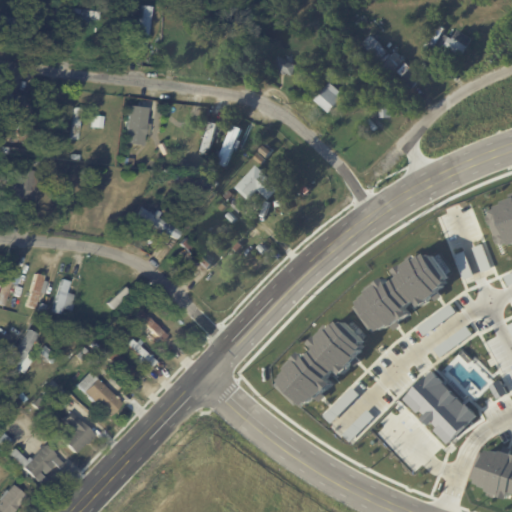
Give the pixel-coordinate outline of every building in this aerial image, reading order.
[(139,6),(149,7),(144,48),(134,47),(135,40),(131,39),(132,30),(136,30),(139,6)] [(76,24),(70,23),(71,18),(53,15),(54,7),(95,12),(94,21),(86,20),(85,25),(76,24)] [(31,31),(11,28),(11,26),(0,25),(0,16),(19,19),(20,15),(35,17),(33,31),(31,31)] [(107,22),(116,22),(116,34),(107,33),(107,22)] [(452,62),(445,58),(447,55),(438,49),(446,36),(453,40),(459,31),(473,40),(460,60),(458,59),(455,64),(452,62)] [(226,33),(256,43),(254,50),(222,40),(224,33),(226,33)] [(40,50),(34,49),(35,34),(44,35),(42,50),(40,50)] [(47,35),(59,36),(58,46),(56,46),(56,50),(46,49),(47,35)] [(373,57),(370,54),(379,44),(382,47),(373,57)] [(392,75),(384,67),(397,53),(405,62),(392,75)] [(150,70),(139,70),(140,57),(151,58),(150,70)] [(297,66),(298,67),(301,69),(298,74),(295,73),(293,77),(286,74),(285,76),(280,73),(281,71),(274,68),(280,57),(297,66)] [(325,78),(334,68),(340,74),(332,84),(325,78)] [(422,80),(414,89),(404,79),(414,68),(424,78),(422,80)] [(398,71),(404,77),(399,84),(392,78),(398,71)] [(316,72),(322,77),(318,83),(312,78),(316,72)] [(410,87),(414,90),(410,94),(400,84),(403,80),(410,87)] [(332,111),(330,115),(315,102),(331,84),(345,97),(332,111)] [(392,99),(392,120),(381,120),(381,99),(392,99)] [(137,104),(136,111),(139,111),(139,117),(153,118),(152,131),(140,129),(140,135),(134,134),(133,141),(124,141),(129,101),(137,102),(137,104)] [(185,155),(176,153),(177,145),(173,144),(175,134),(180,135),(185,107),(193,109),(185,155)] [(68,140),(73,108),(80,109),(76,141),(68,140)] [(43,116),(50,117),(48,127),(41,126),(43,116)] [(91,116),(102,118),(101,129),(90,128),(91,116)] [(3,118),(20,120),(19,130),(2,129),(3,118)] [(218,128),(209,158),(200,156),(210,123),(219,125),(218,128)] [(242,131),(227,168),(218,164),(234,127),(242,131)] [(44,146),(47,129),(54,131),(50,147),(44,146)] [(265,146),(273,153),(267,160),(260,153),(265,146)] [(0,147),(25,149),(25,156),(0,154),(0,147)] [(259,154),(267,161),(262,166),(254,160),(259,154)] [(257,194),(249,202),(236,189),(257,167),(280,189),(269,201),(259,191),(257,194)] [(35,201),(11,199),(10,200),(2,199),(4,184),(16,185),(17,170),(38,172),(35,201)] [(210,178),(219,184),(216,191),(209,187),(211,185),(207,183),(210,178)] [(204,196),(209,191),(214,196),(208,201),(204,196)] [(189,198),(193,193),(199,198),(195,203),(189,198)] [(223,213),(219,209),(223,204),(228,209),(223,213)] [(175,237),(173,240),(164,235),(161,239),(154,235),(157,231),(134,217),(139,210),(178,233),(175,237)] [(275,233),(280,228),(286,234),(281,239),(275,233)] [(207,271),(207,272),(202,268),(198,273),(189,265),(193,260),(178,245),(183,239),(212,266),(207,271)] [(233,250),(239,243),(244,247),(238,254),(233,250)] [(41,278),(33,308),(25,306),(35,273),(42,275),(41,278)] [(71,294),(63,292),(66,281),(58,279),(50,312),(57,314),(59,308),(67,310),(71,294)] [(105,303),(122,286),(129,293),(111,309),(105,303)] [(166,335),(161,340),(134,315),(139,309),(144,314),(149,309),(162,322),(157,327),(166,335)] [(133,325),(138,330),(135,334),(130,328),(133,325)] [(32,338),(18,363),(24,366),(20,374),(14,370),(13,371),(3,365),(24,328),(35,334),(32,338)] [(133,342),(154,361),(149,367),(141,359),(137,363),(134,359),(137,356),(124,344),(129,338),(133,342)] [(41,347),(55,357),(49,364),(35,353),(41,346),(41,347)] [(73,355),(81,346),(89,354),(80,362),(73,355)] [(132,372),(134,373),(128,380),(105,358),(111,352),(132,372)] [(112,396),(120,403),(107,417),(74,385),(87,371),(112,396)] [(54,413),(45,405),(37,412),(34,408),(33,410),(30,407),(31,406),(30,405),(38,397),(38,396),(42,392),(58,409),(54,413)] [(93,436),(85,446),(83,444),(74,454),(59,440),(70,429),(61,421),(69,413),(93,436)] [(0,443),(0,435),(2,433),(10,440),(4,447),(0,443)] [(51,459),(48,462),(53,467),(44,476),(39,471),(31,479),(22,469),(19,471),(4,456),(10,450),(22,462),(27,458),(29,460),(43,445),(54,456),(51,459)] [(18,504),(11,511),(0,511),(0,492),(2,490),(5,491),(10,484),(24,496),(18,504)]
